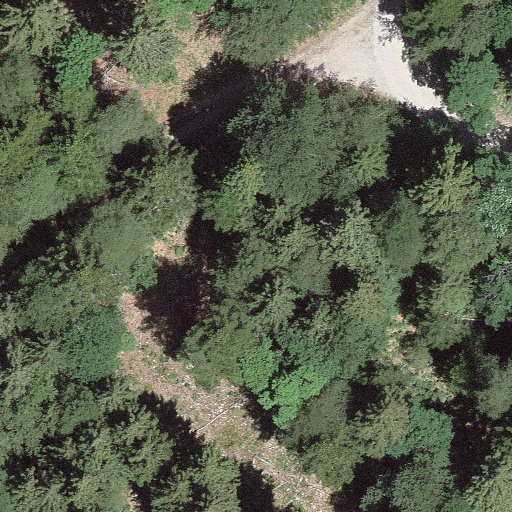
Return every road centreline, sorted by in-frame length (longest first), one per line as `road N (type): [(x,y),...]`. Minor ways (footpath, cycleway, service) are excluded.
road 1 (track): [(402,28),(266,73),(200,137),(87,210),(0,280)]
road 2 (track): [(511,145),(435,106),(407,63),(408,0)]
